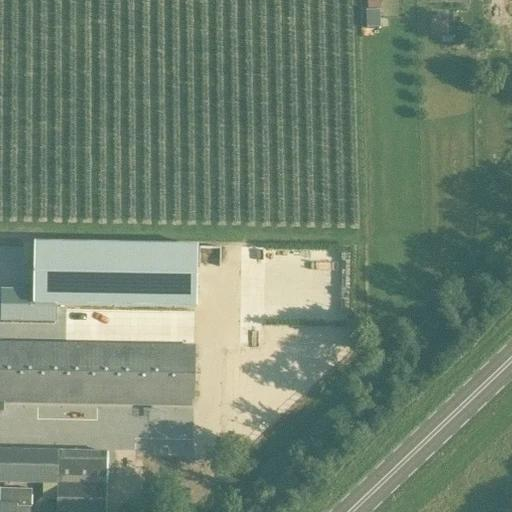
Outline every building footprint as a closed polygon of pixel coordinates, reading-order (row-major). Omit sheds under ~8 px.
[(378,0),(368,0),(368,9),(379,8),(378,0)] [(381,9),(366,10),(368,26),(379,26),(381,9)] [(1,292),(0,321),(32,322),(55,322),(55,306),(195,309),(196,248),(34,245),(33,287),(26,287),(22,292),(1,292)] [(0,413),(3,414),(4,404),(35,405),(34,413),(52,413),(52,405),(193,407),(194,346),(0,342),(0,413)] [(57,486),(58,452),(0,451),(0,484),(41,485),(41,499),(57,499),(56,511),(105,511),(106,487),(57,486)] [(0,511),(15,511),(15,507),(30,507),(30,491),(0,490),(0,511)]
